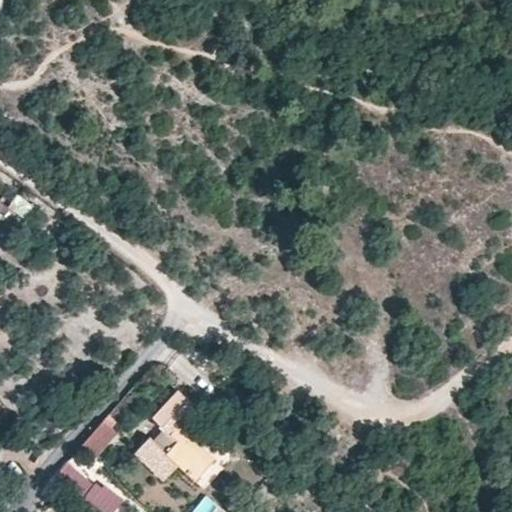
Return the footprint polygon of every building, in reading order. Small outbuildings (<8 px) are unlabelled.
[(24,221),(33,208),(18,197),(9,210),(24,221)] [(196,413),(178,396),(152,423),(165,435),(168,439),(170,437),(179,446),(166,459),(154,447),(148,442),(136,455),(165,483),(177,470),(194,486),(214,465),(178,431),(196,413)] [(104,424),(83,448),(95,458),(116,434),(104,424)] [(168,439),(165,435),(154,447),(166,459),(179,446),(170,437),(168,439)] [(96,487),(68,465),(57,478),(86,500),(96,487)] [(100,490),(96,487),(86,500),(101,511),(114,511),(122,502),(103,487),(100,490)]
